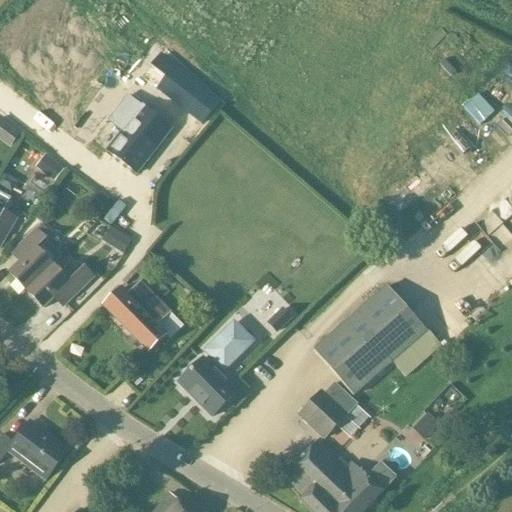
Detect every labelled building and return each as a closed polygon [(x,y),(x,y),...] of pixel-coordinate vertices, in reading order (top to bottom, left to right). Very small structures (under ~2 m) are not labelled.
[(217,103),(159,57),(149,69),(164,81),(156,90),(200,125),(217,103)] [(477,95),(464,108),(480,125),(493,112),(477,95)] [(109,151),(136,172),(169,131),(130,100),(111,123),(123,132),(109,151)] [(0,140),(9,148),(20,133),(0,118),(0,140)] [(414,162),(378,193),(404,224),(470,168),(436,128),(406,153),(414,162)] [(63,169),(45,156),(36,168),(54,182),(63,169)] [(0,223),(0,241),(3,243),(16,220),(5,214),(0,223)] [(11,273),(27,290),(53,266),(36,248),(51,234),(43,224),(18,249),(27,258),(11,273)] [(130,241),(123,237),(116,249),(122,254),(130,241)] [(147,256),(133,271),(140,277),(154,263),(147,256)] [(64,277),(53,266),(27,290),(44,308),(60,292),(69,301),(93,277),(79,263),(64,277)] [(165,323),(159,329),(156,326),(169,313),(139,283),(126,296),(120,290),(103,306),(149,352),(171,330),(165,323)] [(387,287),(313,352),(353,397),(427,332),(387,287)] [(292,319),(282,309),(267,324),(277,334),(292,319)] [(178,382),(212,417),(236,392),(221,377),(252,347),(233,328),(178,382)] [(148,370),(156,379),(165,370),(157,361),(148,370)] [(299,415),(325,439),(345,417),(339,412),(350,400),(334,384),(323,396),(320,393),(299,415)] [(425,439),(439,426),(427,414),(414,428),(425,439)] [(0,462),(10,449),(47,478),(68,450),(31,421),(15,441),(4,433),(0,437),(0,462)] [(303,495),(300,498),(313,511),(362,511),(383,491),(383,489),(394,477),(380,464),(368,476),(365,473),(363,473),(351,462),(347,466),(318,439),(284,475),(303,495)] [(190,511),(169,493),(152,511),(190,511)]
